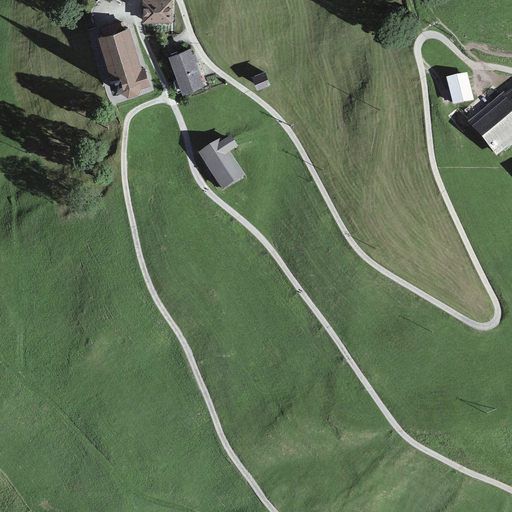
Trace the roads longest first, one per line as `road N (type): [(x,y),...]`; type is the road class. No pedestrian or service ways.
road 1 (residential): [(511,70),(474,64),(436,35),(417,47),(439,182),(498,308),(494,323),(479,326),(363,255),(286,126),(208,63),(180,0)]
road 2 (unclassified): [(170,94),(205,191),(254,226),(398,427),(419,446),(511,489)]
